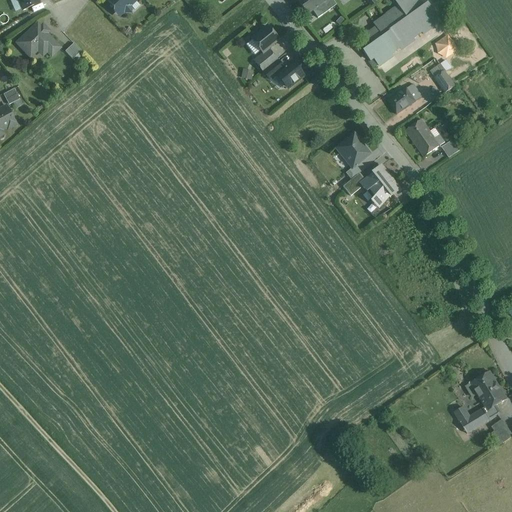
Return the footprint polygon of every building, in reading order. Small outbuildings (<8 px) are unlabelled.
[(19,0),(24,10),(39,4),(37,0),(19,0)] [(134,0),(107,0),(114,8),(114,12),(130,13),(131,6),(136,1),(134,0)] [(322,0),(297,0),(296,1),(306,15),(312,11),(318,19),(327,12),(322,4),(324,3),(322,0)] [(336,5),(332,0),(322,0),(324,3),(322,4),(327,12),(336,5)] [(418,0),(395,0),(400,6),(374,24),(376,28),(372,31),(374,35),(368,39),(372,44),(373,45),(379,40),(390,55),(391,54),(400,48),(402,50),(415,40),(413,38),(422,32),(424,34),(431,29),(430,27),(440,19),(429,4),(421,9),(418,5),(421,3),(418,0)] [(60,48),(37,25),(18,44),(30,57),(40,48),(45,48),(52,56),(60,48)] [(267,27),(252,39),(263,54),(264,55),(269,51),(269,48),(278,41),(267,27)] [(458,51),(448,36),(437,44),(447,58),(458,51)] [(373,45),(372,44),(363,51),(370,61),(373,58),(379,66),(392,57),(391,54),(390,55),(379,40),(373,45)] [(74,44),(65,52),(73,60),(81,52),(74,44)] [(269,51),(264,55),(263,54),(254,61),(263,72),(277,61),(269,51)] [(277,61),(263,72),(270,80),(277,74),(283,69),(277,61)] [(283,69),(277,74),(280,78),(279,79),(284,85),(285,84),(289,88),(303,76),(299,71),(299,67),(296,67),(292,62),(283,69)] [(445,72),(435,79),(446,93),(456,86),(445,72)] [(414,85),(388,102),(397,115),(416,102),(422,97),(414,85)] [(14,89),(3,95),(9,105),(20,100),(14,89)] [(7,106),(0,109),(0,131),(7,128),(8,129),(16,125),(13,118),(14,116),(12,112),(10,112),(7,106)] [(450,118),(440,125),(444,129),(454,123),(450,118)] [(435,139),(422,120),(406,132),(424,157),(445,143),(440,135),(435,139)] [(360,163),(370,155),(354,134),(336,149),(352,169),(360,163)] [(453,140),(442,148),(449,159),(461,151),(453,140)] [(352,169),(350,171),(355,177),(357,176),(365,169),(360,163),(352,169)] [(390,197),(399,190),(381,167),(372,174),(373,175),(361,185),(366,192),(369,190),(375,197),(381,204),(389,195),(390,197)] [(351,180),(355,177),(350,171),(350,170),(346,174),(351,180)] [(361,181),(357,176),(355,177),(351,180),(343,187),(350,197),(360,189),(357,184),(361,181)] [(381,204),(375,197),(371,201),(378,207),(381,204)] [(490,372),(471,384),(466,387),(472,397),(477,394),(488,411),(507,399),(490,372)] [(467,435),(489,422),(482,410),(470,418),(464,408),(454,414),(467,435)] [(511,433),(502,420),(491,427),(503,444),(511,437),(511,433)]
